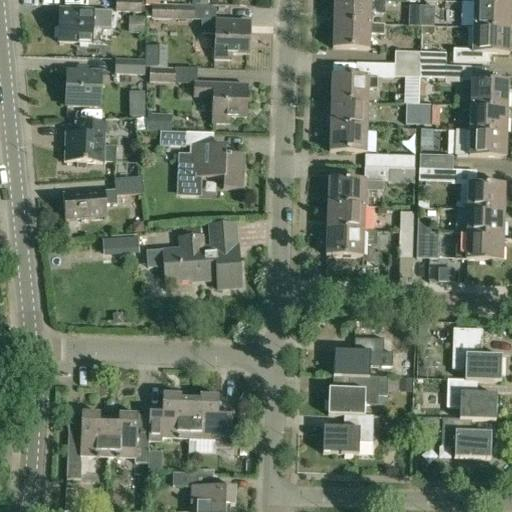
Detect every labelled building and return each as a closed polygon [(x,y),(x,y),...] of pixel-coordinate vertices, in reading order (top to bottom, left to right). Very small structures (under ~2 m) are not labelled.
[(141,14),(141,0),(115,0),(115,13),(141,14)] [(342,0),(334,0),(334,24),(371,26),(371,25),(371,12),(374,12),(378,17),(384,17),(385,1),(342,0)] [(475,3),(475,4),(474,28),(511,30),(511,5),(475,3)] [(145,19),(151,19),(151,20),(194,22),(194,7),(152,5),(152,6),(145,6),(145,19)] [(409,6),(408,27),(422,28),(422,7),(409,6)] [(435,7),(422,7),(422,28),(434,28),(435,7)] [(94,44),(95,11),(61,10),(60,43),(94,44)] [(144,35),(144,18),(128,18),(128,35),(144,35)] [(201,35),(216,36),(215,55),(213,62),(232,62),(232,55),(249,56),(250,23),(217,22),(202,21),(201,35)] [(370,51),(370,36),(384,36),(384,26),(371,25),(371,26),(334,24),(333,50),(370,51)] [(510,54),(511,30),(474,28),(473,53),(510,54)] [(395,53),(394,65),(420,66),(421,53),(395,53)] [(446,54),(421,53),(420,66),(446,67),(446,54)] [(144,77),(145,62),(115,60),(114,76),(144,77)] [(420,79),(420,66),(394,65),(394,78),(420,79)] [(472,82),(472,67),(446,67),(420,66),(420,79),(445,80),(445,83),(462,84),(462,82),(472,82)] [(102,74),(90,73),(90,68),(76,68),(76,73),(68,72),(67,106),(101,108),(102,74)] [(149,84),(175,85),(176,70),(150,69),(149,84)] [(377,91),(378,80),(332,79),(331,103),(368,104),(368,91),(377,91)] [(508,83),(472,82),(471,106),(508,107),(508,83)] [(193,100),(213,101),(213,118),(211,125),(230,126),(231,119),(246,119),(247,86),(214,85),(194,83),(193,100)] [(331,103),(330,128),(367,129),(368,104),(331,103)] [(406,126),(418,126),(419,105),(406,105),(406,126)] [(432,106),(419,105),(418,126),(439,126),(440,107),(432,107),(432,106)] [(471,106),(470,131),(507,132),(508,107),(471,106)] [(162,117),(149,117),(147,117),(146,131),(152,132),(160,132),(171,132),(174,132),(174,127),(162,126),(162,117)] [(110,136),(110,125),(131,124),(131,118),(107,120),(106,123),(75,122),(75,134),(66,133),(65,162),(106,164),(106,163),(116,163),(117,146),(106,146),(107,136),(110,136)] [(136,118),(138,139),(144,139),(143,131),(145,131),(145,118),(136,118)] [(330,153),(365,154),(366,154),(367,129),(330,128),(330,153)] [(507,132),(470,131),(456,131),(455,156),(506,157),(507,132)] [(185,149),(185,134),(171,133),(171,132),(160,132),(159,147),(185,149)] [(226,155),(226,147),(190,147),(190,155),(178,155),(177,198),(201,198),(201,182),(202,178),(224,179),(223,190),(244,191),(245,172),(242,172),(243,156),(226,155)] [(415,157),(366,154),(365,154),(364,168),(388,168),(415,169),(415,157)] [(420,157),(419,169),(445,170),(446,158),(420,157)] [(414,185),(415,169),(388,168),(387,184),(414,185)] [(419,169),(419,183),(445,184),(445,170),(419,169)] [(142,178),(114,180),(115,198),(143,196),(142,178)] [(383,193),(383,184),(329,181),(328,206),(365,207),(365,192),(383,193)] [(468,186),(467,209),(504,210),(505,187),(468,186)] [(107,218),(106,191),(64,194),(65,220),(107,218)] [(328,206),(327,231),(364,232),(365,207),(328,206)] [(467,209),(467,235),(503,236),(504,210),(467,209)] [(413,233),(413,214),(400,213),(400,233),(413,233)] [(418,214),(417,233),(430,234),(431,215),(418,214)] [(132,224),(133,235),(144,234),(143,223),(132,224)] [(213,248),(204,248),(203,236),(180,237),(181,250),(164,251),(166,282),(218,278),(219,291),(242,289),(239,247),(238,247),(237,225),(211,227),(213,248)] [(377,232),(364,232),(327,231),(326,256),(363,257),(363,242),(376,242),(377,232)] [(412,259),(413,233),(400,233),(399,259),(412,259)] [(417,247),(438,248),(438,234),(430,234),(417,233),(417,247)] [(455,261),(466,260),(502,262),(503,236),(467,235),(466,246),(456,245),(455,261)] [(438,248),(417,247),(416,260),(438,261),(438,248)] [(466,370),(465,381),(477,382),(477,383),(501,383),(502,357),(483,356),(484,331),(455,330),(454,343),(453,370),(466,370)] [(334,377),(350,378),(371,379),(371,378),(371,367),(384,367),(384,341),(356,340),(355,352),(335,351),(334,377)] [(329,416),(345,416),(365,416),(366,405),(379,406),(379,397),(387,397),(387,379),(371,378),(371,379),(350,378),(350,389),(330,389),(329,416)] [(399,381),(399,395),(411,396),(411,381),(399,381)] [(460,408),(460,419),(460,420),(472,420),(472,422),(496,422),(498,395),(477,395),(477,383),(477,382),(465,381),(449,381),(448,407),(460,408)] [(150,438),(149,443),(150,443),(163,443),(163,439),(190,440),(191,405),(182,405),(182,395),(163,394),(163,418),(150,418),(149,438),(150,438)] [(201,406),(191,405),(190,440),(216,441),(216,449),(230,450),(231,421),(219,420),(219,396),(201,396),(201,406)] [(83,412),(83,423),(82,436),(69,435),(68,480),(80,481),(81,462),(82,462),(82,457),(109,457),(110,423),(101,423),(101,413),(83,412)] [(150,438),(149,438),(137,438),(138,414),(119,414),(119,423),(110,423),(109,457),(136,458),(135,464),(149,464),(150,443),(149,443),(150,438)] [(374,417),(365,416),(345,416),(345,428),(323,428),(323,454),(323,455),(360,455),(360,444),(373,444),(374,417)] [(472,435),(472,422),(472,420),(460,420),(460,419),(443,419),(442,447),(455,447),(455,459),(491,460),(492,435),(472,435)] [(390,431),(406,432),(407,421),(391,420),(390,431)] [(378,444),(363,447),(367,468),(382,465),(378,444)] [(173,487),(179,488),(192,488),(191,511),(224,511),(225,507),(235,507),(236,489),(213,488),(213,475),(180,474),(173,474),(173,487)] [(76,511),(77,490),(66,490),(65,511),(76,511)]
